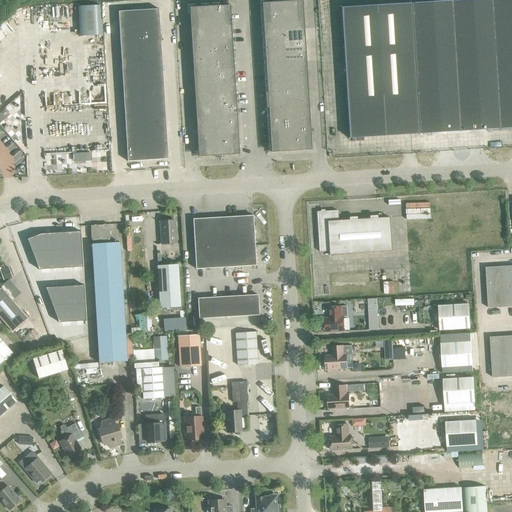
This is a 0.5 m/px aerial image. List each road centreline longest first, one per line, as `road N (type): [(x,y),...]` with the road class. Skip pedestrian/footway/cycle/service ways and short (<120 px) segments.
road 1 (unclassified): [(300,469),(282,182)]
road 2 (unclassified): [(0,208),(282,182)]
road 3 (unclassified): [(53,511),(82,486),(120,475),(300,469)]
road 4 (unclassified): [(282,182),(511,168)]
road 5 (unknown): [(300,469),(405,469),(456,480)]
